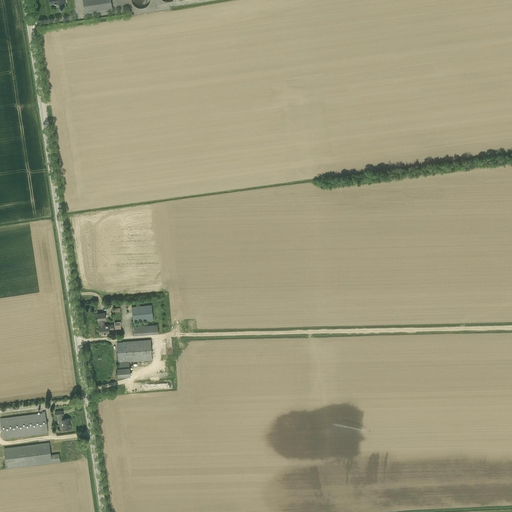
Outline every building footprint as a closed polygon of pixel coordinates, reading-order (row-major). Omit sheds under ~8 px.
[(112,9),(110,0),(82,0),(85,14),(112,9)] [(151,305),(131,307),(133,322),(149,320),(153,320),(151,305)] [(114,325),(109,325),(104,325),(104,320),(105,320),(105,313),(97,313),(97,320),(99,320),(99,326),(98,326),(99,334),(109,333),(109,330),(114,329),(114,325)] [(133,326),(134,335),(158,333),(157,325),(149,325),(133,326)] [(117,342),(118,368),(117,368),(118,377),(130,376),(130,367),(129,367),(129,362),(152,360),(151,340),(117,342)] [(60,430),(63,429),(71,428),(69,419),(63,419),(63,415),(63,410),(55,411),(55,416),(58,416),(60,430)] [(3,439),(48,433),(45,413),(0,419),(3,439)] [(7,469),(59,462),(58,454),(51,455),(49,443),(4,449),(7,469)]
